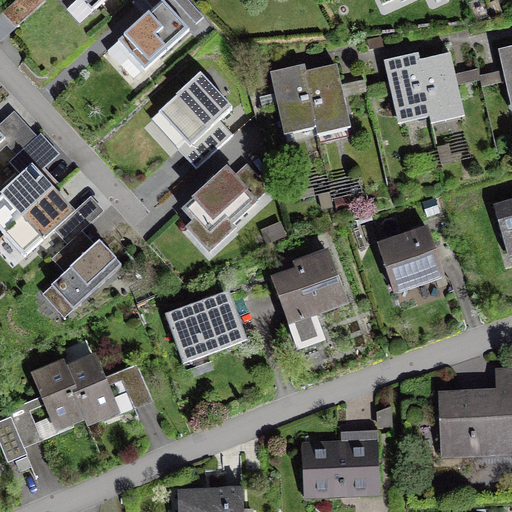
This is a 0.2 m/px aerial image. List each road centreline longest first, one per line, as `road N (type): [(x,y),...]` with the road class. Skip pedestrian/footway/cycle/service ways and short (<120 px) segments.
road 1 (residential): [(511,329),(382,370),(44,511)]
road 2 (unknown): [(511,37),(312,64)]
